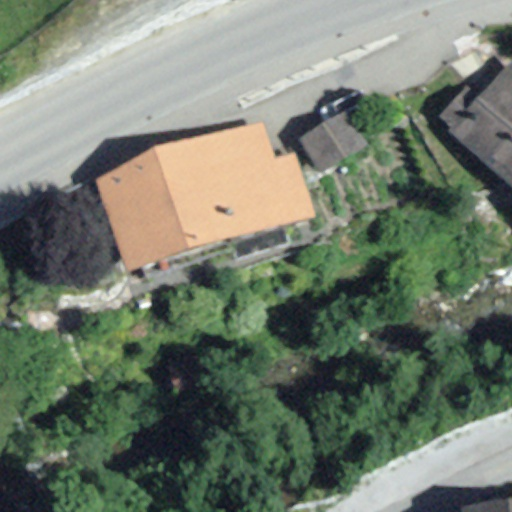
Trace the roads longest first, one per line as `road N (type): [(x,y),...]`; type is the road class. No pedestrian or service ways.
road 1 (secondary): [(0,172),(148,90),(353,0)]
road 2 (residential): [(511,449),(379,511)]
